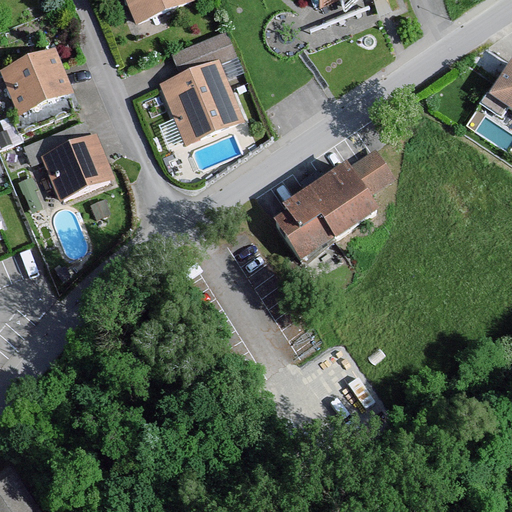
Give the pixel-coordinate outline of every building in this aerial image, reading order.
[(193,0),(125,0),(138,29),(197,6),(193,0)] [(316,0),(319,6),(335,0),(340,0),(344,11),(357,0),(316,0)] [(369,6),(309,30),(311,34),(370,10),(369,6)] [(202,63),(223,58),(226,72),(239,69),(232,34),(197,41),(202,63)] [(57,56),(1,77),(19,122),(77,101),(57,56)] [(218,60),(159,84),(185,150),(246,125),(218,60)] [(511,63),(487,100),(511,114),(511,63)] [(100,141),(41,163),(60,209),(119,187),(100,141)] [(287,220),(277,226),(303,267),(379,218),(367,198),(394,181),(378,156),(349,175),(346,169),(281,211),(287,220)] [(41,511),(16,474),(0,485),(0,511),(41,511)]
